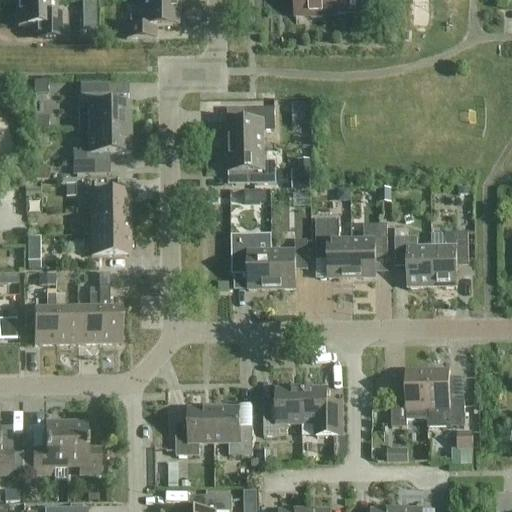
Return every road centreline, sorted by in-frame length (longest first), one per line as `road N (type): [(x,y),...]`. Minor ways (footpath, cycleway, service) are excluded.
road 1 (residential): [(174,336),(168,76),(215,76),(214,0)]
road 2 (residential): [(174,336),(350,331)]
road 3 (residential): [(511,326),(350,331)]
road 4 (residential): [(352,474),(350,331)]
road 5 (residential): [(133,383),(0,384)]
road 6 (residential): [(138,511),(133,383)]
